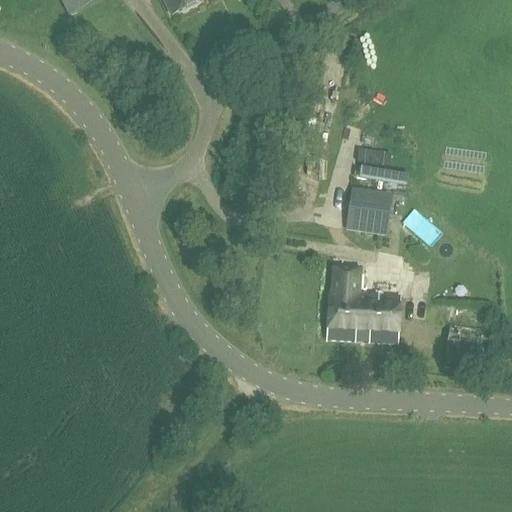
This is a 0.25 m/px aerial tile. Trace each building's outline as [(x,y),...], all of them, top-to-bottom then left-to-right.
[(61,0),(70,17),(103,0),(61,0)] [(163,0),(172,17),(205,0),(163,0)] [(346,232),(387,237),(393,194),(352,189),(346,232)] [(326,342),(362,344),(364,296),(358,295),(359,271),(333,270),(332,291),(330,290),(326,342)] [(400,298),(364,296),(362,344),(397,346),(400,298)]
